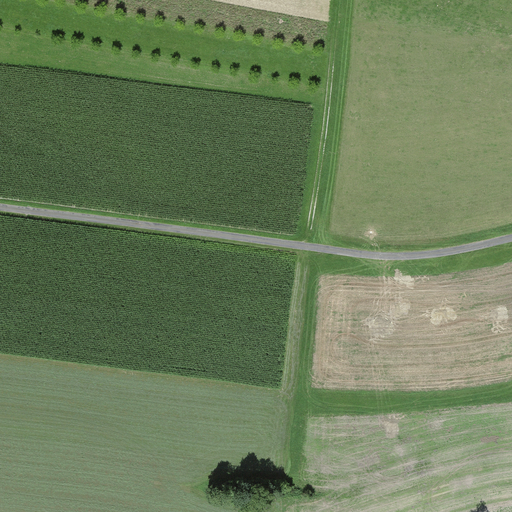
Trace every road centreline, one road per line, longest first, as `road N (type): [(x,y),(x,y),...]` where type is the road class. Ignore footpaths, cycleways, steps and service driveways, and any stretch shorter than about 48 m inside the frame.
road 1 (track): [(511,235),(418,255),(0,207)]
road 2 (track): [(307,246),(335,49)]
